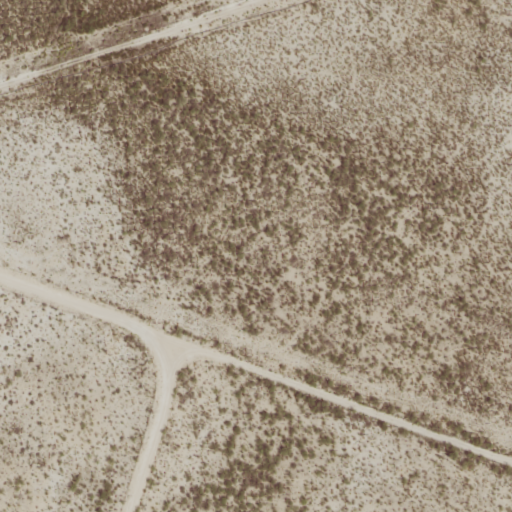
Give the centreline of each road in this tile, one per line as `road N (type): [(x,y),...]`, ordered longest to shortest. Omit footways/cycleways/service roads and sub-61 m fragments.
road 1 (track): [(160,339),(107,511)]
road 2 (track): [(160,339),(0,280)]
